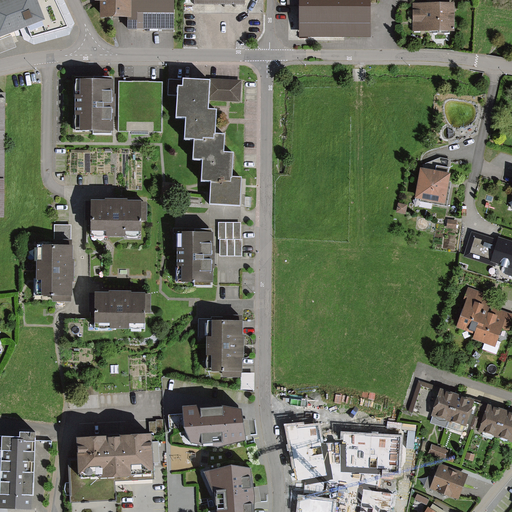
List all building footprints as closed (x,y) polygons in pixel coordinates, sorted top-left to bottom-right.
[(51,0),(13,0),(0,5),(0,40),(28,30),(32,40),(63,28),(51,0)] [(91,0),(91,6),(100,6),(100,19),(127,20),(127,27),(173,28),(173,0),(91,0)] [(286,0),(286,7),(297,7),(297,43),(367,42),(366,0),(286,0)] [(453,8),(413,8),(413,35),(453,35),(453,8)] [(159,82),(117,82),(118,128),(159,128),(159,82)] [(112,83),(77,83),(76,136),(111,136),(112,83)] [(209,84),(177,83),(175,121),(185,121),(184,141),(194,142),(194,160),(200,160),(199,182),(210,182),(209,202),(237,204),(238,179),(230,179),(231,154),(222,154),(223,137),(215,136),(216,114),(208,113),(209,84)] [(451,176),(421,171),(415,201),(445,206),(451,176)] [(142,206),(84,206),(84,239),(142,238),(142,206)] [(209,231),(173,231),(173,285),(208,285),(209,231)] [(511,242),(491,236),(485,258),(511,265),(511,242)] [(68,250),(35,250),(35,299),(68,299),(68,250)] [(487,293),(464,285),(453,321),(474,327),(472,334),(495,341),(505,309),(484,303),(487,293)] [(145,299),(89,300),(90,332),(146,331),(145,299)] [(238,321),(203,320),(202,373),(237,374),(238,321)] [(466,428),(474,402),(441,391),(432,418),(466,428)] [(511,414),(488,407),(479,433),(511,443),(511,414)] [(213,411),(184,414),(186,434),(191,446),(217,451),(246,444),(241,417),(213,411)] [(18,442),(2,441),(0,476),(0,506),(30,509),(35,434),(18,433),(18,442)] [(148,438),(75,442),(76,453),(70,453),(73,492),(114,490),(113,475),(150,473),(148,438)] [(315,468),(293,460),(285,482),(308,490),(315,468)] [(463,471),(436,461),(427,485),(454,495),(463,471)] [(231,473),(206,478),(217,502),(218,511),(253,511),(255,499),(250,475),(231,473)] [(372,511),(380,503),(347,474),(313,511),(372,511)]
